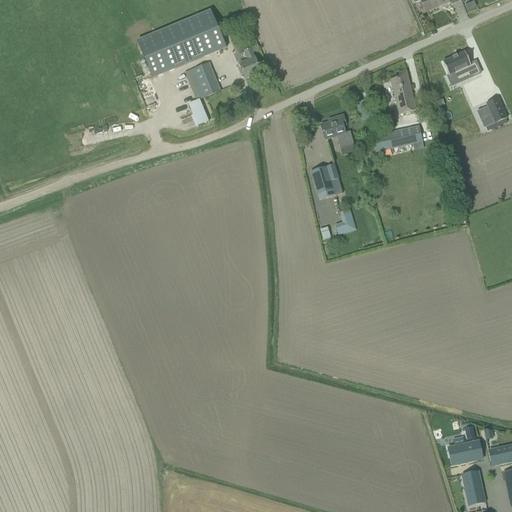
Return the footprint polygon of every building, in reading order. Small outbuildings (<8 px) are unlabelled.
[(412,0),(414,5),(421,2),(425,13),(449,3),(447,0),(412,0)] [(210,12),(136,43),(152,80),(226,49),(210,12)] [(239,66),(237,67),(241,76),(243,75),(245,80),(261,74),(257,65),(250,50),(244,53),(248,61),(239,65),(239,66)] [(465,54),(443,63),(449,76),(455,74),(459,81),(469,76),(470,79),(480,74),(475,64),(470,66),(465,54)] [(219,92),(208,63),(185,72),(196,102),(219,92)] [(397,108),(399,115),(415,111),(408,82),(406,72),(398,74),(399,79),(390,81),(394,97),(397,108)] [(462,108),(476,101),(468,83),(454,89),(462,108)] [(241,98),(231,102),(235,110),(244,106),(241,98)] [(481,123),(484,129),(495,125),(507,119),(498,99),(486,105),(487,108),(492,118),(481,123)] [(443,100),(433,104),(435,110),(445,106),(443,100)] [(356,108),(360,121),(370,118),(366,104),(356,108)] [(336,138),(340,150),(354,146),(350,133),(345,134),(343,127),(346,126),(343,117),(332,120),(333,123),(321,127),(325,141),(336,138)] [(449,131),(453,143),(467,138),(463,126),(449,131)] [(373,139),(376,155),(423,144),(419,127),(373,139)] [(334,166),(311,173),(319,202),(342,195),(334,166)] [(346,212),(339,214),(345,235),(356,232),(352,217),(347,218),(346,212)] [(472,428),(464,430),(467,442),(475,440),(472,428)] [(492,433),(483,432),(486,441),(493,440),(492,433)] [(454,460),(450,461),(452,470),(472,465),(472,462),(480,460),(478,449),(474,450),(473,445),(461,447),(462,449),(452,451),(454,460)] [(492,462),(500,461),(501,466),(511,463),(511,446),(502,448),(502,451),(490,453),(492,462)] [(475,476),(458,479),(462,496),(464,496),(466,504),(473,502),(474,509),(482,507),(475,476)]
